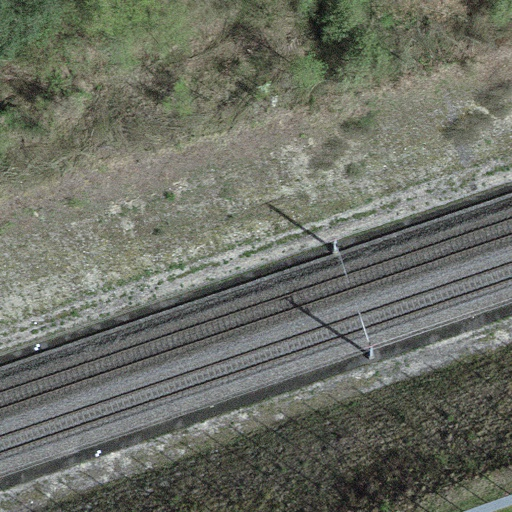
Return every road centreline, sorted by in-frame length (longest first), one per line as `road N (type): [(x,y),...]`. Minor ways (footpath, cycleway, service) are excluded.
road 1 (track): [(511,165),(0,341)]
road 2 (track): [(0,505),(511,333)]
